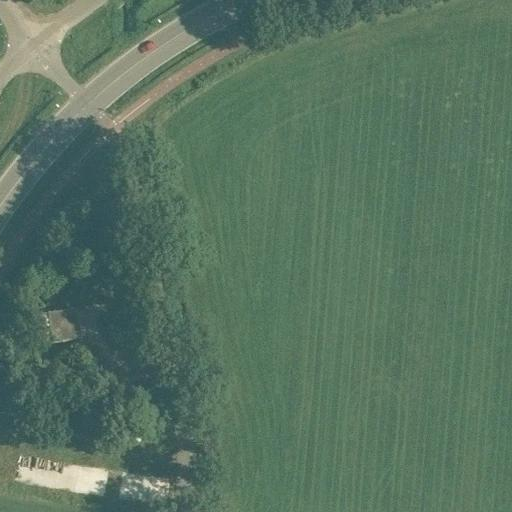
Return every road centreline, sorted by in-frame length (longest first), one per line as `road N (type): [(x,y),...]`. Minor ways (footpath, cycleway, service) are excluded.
road 1 (unclassified): [(179,511),(189,478),(188,416),(127,169),(85,105)]
road 2 (secondary): [(85,105),(155,50),(243,0)]
road 3 (secondary): [(0,206),(85,105)]
